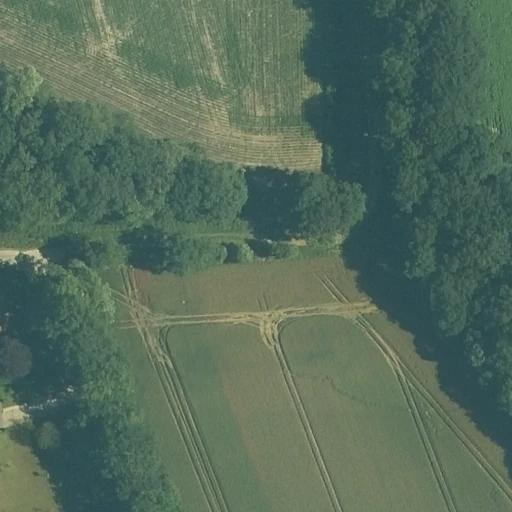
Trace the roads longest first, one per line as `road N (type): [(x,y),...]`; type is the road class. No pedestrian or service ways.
road 1 (track): [(27,266),(204,233),(299,248),(351,241),(369,220),(373,173),(366,0)]
road 2 (unclassified): [(128,511),(27,266),(0,256)]
